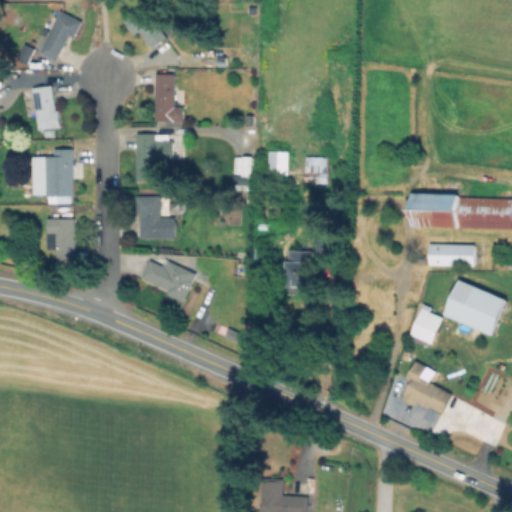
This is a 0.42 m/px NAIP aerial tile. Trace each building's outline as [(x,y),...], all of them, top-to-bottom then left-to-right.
[(143,7),(168,37),(155,48),(141,32),(137,35),(126,22),(143,7)] [(84,22),(75,38),(70,36),(57,61),(41,52),(63,11),(84,22)] [(36,48),(32,59),(22,55),(26,44),(36,48)] [(184,108),(183,121),(156,120),(158,74),(177,75),(176,107),(184,108)] [(53,83),(55,110),(61,110),(62,127),(37,130),(34,85),(53,83)] [(174,141),(174,161),(157,161),(157,180),(138,180),(139,134),(171,134),(171,141),(174,141)] [(76,198),(48,199),(46,157),(56,156),(56,150),(74,149),(76,198)] [(290,150),(290,173),(270,173),(270,150),(290,150)] [(378,172),(369,172),(367,155),(377,154),(378,172)] [(252,156),(252,171),(236,171),(236,156),(252,156)] [(330,161),(329,183),(307,183),(307,160),(330,161)] [(253,176),(253,190),(235,190),(236,176),(253,176)] [(511,196),(511,228),(414,228),(415,192),(462,192),(462,196),(511,196)] [(177,217),(176,238),(141,238),(142,196),(162,196),(162,217),(177,217)] [(77,249),(77,259),(56,259),(56,249),(46,249),(46,220),(77,220),(77,249)] [(330,226),(330,250),(316,250),(316,226),(330,226)] [(476,244),(476,266),(431,265),(431,244),(476,244)] [(315,251),(314,295),(290,294),(290,251),(315,251)] [(197,275),(184,302),(168,294),(170,289),(144,276),(155,254),(197,275)] [(395,311),(395,317),(381,317),(381,311),(359,311),(359,272),(379,272),(379,290),(395,291),(395,311)] [(446,318),(434,345),(410,335),(422,307),(446,318)] [(250,337),(247,345),(216,333),(219,325),(250,337)] [(454,392),(443,415),(404,397),(411,382),(407,380),(416,360),(429,366),(423,378),(454,392)] [(270,478),(286,479),(285,495),(309,496),(308,511),(263,511),(264,494),(264,479),(270,479),(270,478)]
